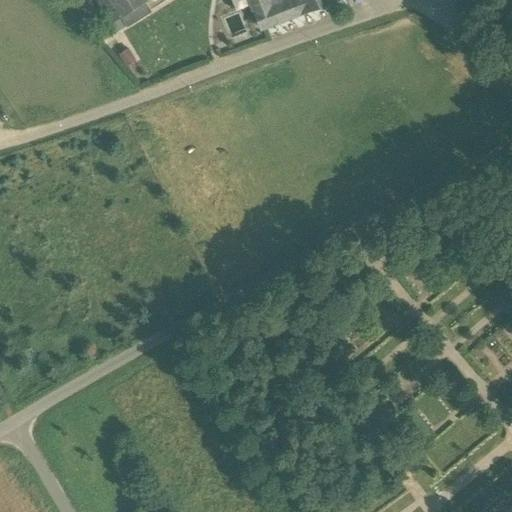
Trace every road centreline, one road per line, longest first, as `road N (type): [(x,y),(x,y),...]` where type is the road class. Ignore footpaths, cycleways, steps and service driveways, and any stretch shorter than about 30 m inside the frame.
road 1 (unclassified): [(11,425),(511,157)]
road 2 (residential): [(411,7),(0,164)]
road 3 (unclassified): [(411,7),(511,72)]
